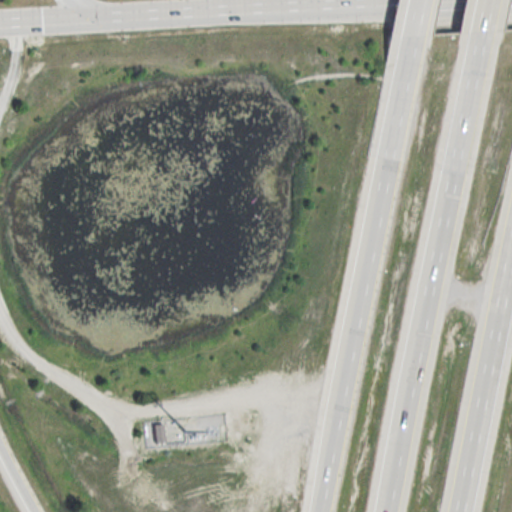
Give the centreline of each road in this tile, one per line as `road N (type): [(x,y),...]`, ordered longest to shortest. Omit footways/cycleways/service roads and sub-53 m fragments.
road 1 (motorway): [(478,42),(382,511)]
road 2 (secondary): [(0,23),(358,3)]
road 3 (motorway): [(382,192),(318,511)]
road 4 (motorway): [(458,511),(511,253)]
road 5 (motorway): [(413,35),(382,192)]
